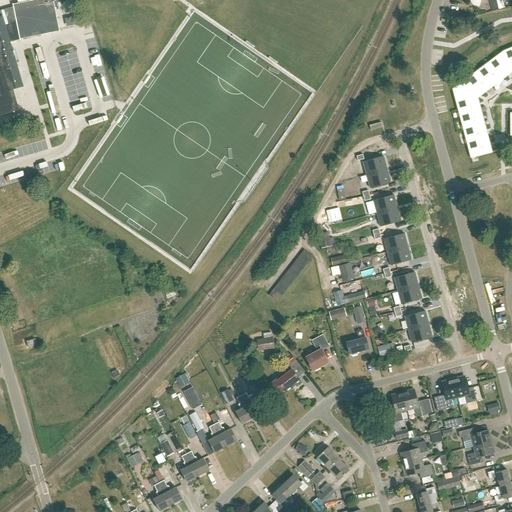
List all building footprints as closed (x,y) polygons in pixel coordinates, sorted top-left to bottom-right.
[(13,7),(0,11),(0,115),(19,110),(13,90),(23,87),(10,43),(19,40),(19,41),(50,34),(50,33),(60,31),(59,30),(54,4),(53,0),(33,0),(12,4),(13,7)] [(490,0),(493,10),(505,8),(502,0),(490,0)] [(511,47),(503,51),(452,89),(470,158),(492,152),(492,151),(491,152),(489,144),(490,144),(489,138),(487,138),(485,130),(486,130),(485,125),(484,125),(482,117),(483,117),(481,111),(480,111),(478,104),(479,103),(478,98),(485,93),(485,92),(491,87),(492,88),(496,84),(496,83),(502,79),(503,80),(508,76),(507,75),(511,71),(511,47)] [(363,162),(366,175),(387,170),(383,156),(363,162)] [(390,183),(387,170),(366,175),(370,189),(390,183)] [(338,204),(344,203),(344,199),(353,198),(353,194),(338,196),(338,204)] [(377,214),(397,208),(394,195),(373,200),(377,214)] [(376,213),(373,201),(366,203),(369,215),(376,213)] [(401,221),(397,208),(377,214),(380,227),(401,221)] [(336,222),(333,210),(327,211),(329,223),(336,222)] [(332,245),(328,232),(318,234),(322,248),(332,245)] [(384,239),(387,252),(408,247),(404,234),(384,239)] [(411,260),(408,247),(387,252),(391,266),(411,260)] [(309,261),(313,256),(304,250),(300,255),(309,261)] [(332,265),(348,261),(346,254),(331,258),(332,265)] [(309,261),(300,255),(297,259),(306,266),(309,261)] [(306,266),(297,259),(293,264),(302,271),(306,266)] [(302,271),(293,264),(290,269),(298,275),(302,271)] [(348,264),(338,266),(343,282),(352,279),(348,264)] [(298,275),(290,269),(286,273),(295,280),(298,275)] [(414,272),(394,278),(398,291),(418,286),(414,272)] [(295,280),(286,273),(282,278),(291,285),(295,280)] [(291,285),(282,278),(279,283),(287,289),(291,285)] [(279,283),(275,288),(284,294),(287,289),(279,283)] [(422,299),(418,286),(398,291),(398,292),(401,303),(401,304),(422,299)] [(278,302),(284,294),(275,288),(269,295),(278,302)] [(166,292),(169,298),(175,295),(172,289),(166,292)] [(337,306),(345,303),(341,291),(334,293),(337,306)] [(350,303),(365,298),(363,291),(348,295),(350,303)] [(395,305),(401,304),(401,303),(398,292),(392,294),(395,305)] [(353,308),(357,324),(366,321),(361,306),(353,308)] [(330,313),(331,320),(338,318),(337,311),(330,313)] [(425,311),(404,317),(408,330),(428,324),(425,311)] [(428,324),(408,330),(412,343),(432,338),(428,324)] [(349,354),(368,349),(365,337),(363,330),(358,331),(359,339),(346,343),(349,354)] [(329,347),(323,335),(312,341),(317,352),(306,358),(313,371),(329,363),(322,351),(329,347)] [(259,350),(276,348),(274,337),(257,339),(259,350)] [(28,348),(36,346),(34,339),(26,342),(28,348)] [(378,348),(380,356),(395,352),(393,344),(378,348)] [(284,391),(299,379),(289,367),(294,363),(288,355),(280,362),(285,369),(281,372),(284,376),(278,381),(277,380),(270,385),(277,394),(284,390),(284,391)] [(243,375),(249,387),(256,384),(249,371),(243,375)] [(175,379),(180,388),(189,383),(184,374),(175,379)] [(467,389),(464,376),(453,379),(458,398),(464,396),(466,404),(477,401),(473,388),(467,389)] [(453,379),(441,382),(445,395),(434,398),(437,412),(453,407),(451,399),(458,398),(453,379)] [(309,386),(302,390),(308,399),(314,395),(309,386)] [(192,387),(184,392),(193,409),(202,405),(192,387)] [(169,389),(160,398),(166,405),(176,396),(169,389)] [(222,393),(227,404),(234,400),(229,389),(222,393)] [(407,411),(414,409),(416,417),(432,413),(428,399),(417,402),(414,389),(402,392),(407,411)] [(403,421),(401,413),(407,411),(402,392),(391,395),(394,408),(389,410),(392,423),(403,421)] [(253,418),(264,412),(258,400),(252,403),(249,398),(248,398),(245,393),(241,395),(253,418)] [(235,412),(241,424),(253,418),(241,395),(237,397),(240,403),(239,403),(242,409),(235,412)] [(490,413),(501,410),(499,402),(488,405),(490,413)] [(197,431),(204,427),(196,412),(190,415),(197,431)] [(210,416),(214,423),(219,420),(216,413),(210,416)] [(184,425),(189,423),(186,417),(181,419),(184,425)] [(138,421),(132,427),(138,433),(144,427),(138,421)] [(186,433),(193,429),(189,422),(189,423),(184,425),(183,426),(186,433)] [(237,441),(231,429),(225,433),(222,427),(221,428),(218,422),(214,424),(226,447),(237,441)] [(208,441),(214,453),(226,447),(214,424),(210,426),(213,432),(212,432),(215,438),(208,441)] [(463,443),(471,441),(473,447),(491,442),(488,431),(476,434),(474,428),(458,432),(460,438),(462,438),(463,443)] [(444,437),(454,435),(453,429),(443,431),(444,437)] [(310,434),(318,441),(321,437),(313,430),(310,434)] [(395,433),(397,440),(409,436),(407,430),(395,433)] [(439,432),(432,434),(435,443),(441,441),(439,432)] [(161,444),(167,440),(164,434),(157,438),(161,444)] [(161,444),(168,456),(175,453),(168,440),(161,444)] [(179,450),(184,447),(180,440),(175,443),(179,450)] [(413,450),(400,454),(403,465),(422,460),(420,454),(428,452),(425,441),(411,444),(413,450)] [(473,447),(474,453),(467,455),(469,466),(483,462),(482,457),(494,453),(491,442),(473,447)] [(306,447),(298,444),(295,450),(303,453),(306,447)] [(338,459),(332,453),(333,452),(329,448),(328,449),(327,448),(317,457),(326,465),(322,468),(325,471),(338,459)] [(209,470),(203,459),(197,462),(194,456),(193,457),(190,451),(186,453),(198,476),(209,470)] [(133,468),(145,462),(140,452),(128,458),(133,468)] [(159,464),(166,461),(162,453),(155,457),(159,464)] [(181,470),(187,482),(198,476),(186,453),(182,455),(185,461),(184,462),(187,467),(181,470)] [(345,464),(344,465),(338,459),(325,471),(329,475),(332,472),(339,480),(349,470),(348,470),(349,468),(345,464)] [(315,470),(305,460),(299,466),(308,476),(315,470)] [(431,464),(423,466),(422,460),(403,465),(406,476),(419,473),(420,479),(434,475),(431,464)] [(489,479),(497,477),(499,486),(510,483),(506,470),(496,472),(495,471),(487,473),(489,479)] [(153,473),(158,482),(162,480),(157,471),(153,473)] [(319,471),(315,476),(311,479),(314,482),(322,474),(319,471)] [(325,477),(322,474),(314,482),(316,485),(325,477)] [(303,491),(308,487),(302,481),(300,482),(293,475),(282,485),(291,494),(299,487),(303,491)] [(440,491),(457,487),(457,490),(462,488),(459,477),(438,482),(440,491)] [(182,499),(176,488),(170,491),(167,485),(166,486),(163,480),(159,482),(170,505),(182,499)] [(159,496),(153,499),(159,511),(170,505),(159,482),(155,484),(158,490),(157,490),(159,496)] [(499,486),(502,495),(494,497),(495,503),(503,501),(503,499),(511,496),(511,491),(510,483),(499,486)] [(283,507),(280,504),(291,494),(282,485),(271,495),(276,500),(272,503),(279,511),(280,511),(289,511),(284,506),(283,507)] [(323,502),(335,491),(331,487),(319,498),(323,502)] [(420,508),(430,505),(437,503),(436,498),(437,498),(434,487),(426,490),(426,491),(416,494),(420,508)] [(345,500),(353,498),(352,491),(343,493),(345,500)] [(468,502),(478,500),(476,493),(467,494),(468,502)] [(320,511),(325,507),(317,498),(312,502),(320,511)] [(468,511),(473,511),(484,509),(482,501),(467,506),(468,511)] [(269,507),(264,502),(253,511),(271,511),(272,511),(277,511),(279,511),(272,503),(269,507)]
